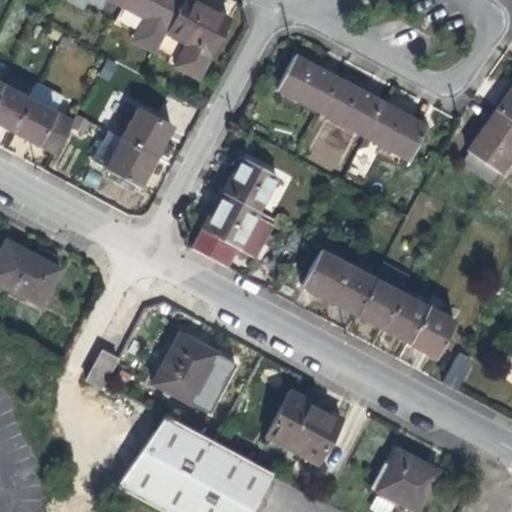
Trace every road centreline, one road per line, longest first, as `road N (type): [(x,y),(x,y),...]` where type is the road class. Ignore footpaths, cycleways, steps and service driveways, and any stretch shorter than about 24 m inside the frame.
road 1 (residential): [(511,447),(144,250)]
road 2 (residential): [(280,11),(433,82),(458,81),(491,32),(489,14),(466,0)]
road 3 (residential): [(280,11),(144,250)]
road 4 (residential): [(144,250),(0,172)]
road 5 (unknown): [(144,250),(81,370)]
